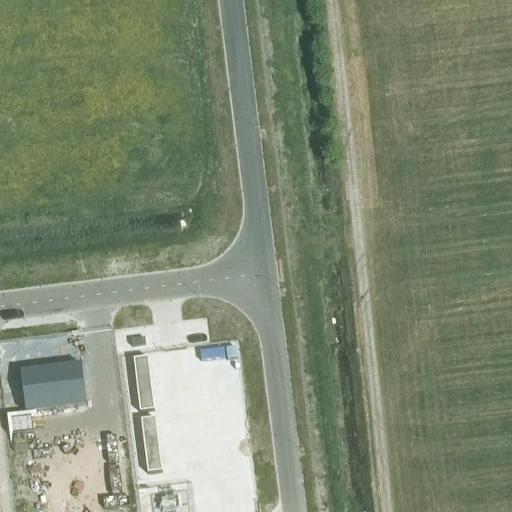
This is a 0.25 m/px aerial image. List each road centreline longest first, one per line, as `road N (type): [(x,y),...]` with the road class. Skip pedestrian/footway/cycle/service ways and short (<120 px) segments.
road 1 (unclassified): [(231,0),(263,274)]
road 2 (unclassified): [(263,274),(0,308)]
road 3 (unclassified): [(263,274),(293,511)]
